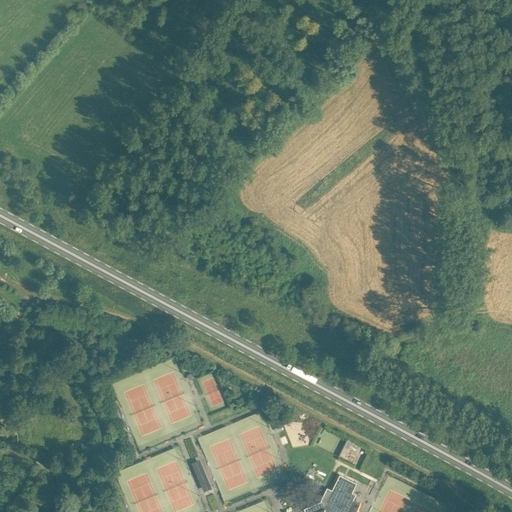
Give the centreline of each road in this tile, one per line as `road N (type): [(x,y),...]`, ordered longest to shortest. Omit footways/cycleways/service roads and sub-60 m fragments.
road 1 (secondary): [(511,490),(0,214)]
road 2 (track): [(466,125),(453,325),(387,364),(511,430)]
